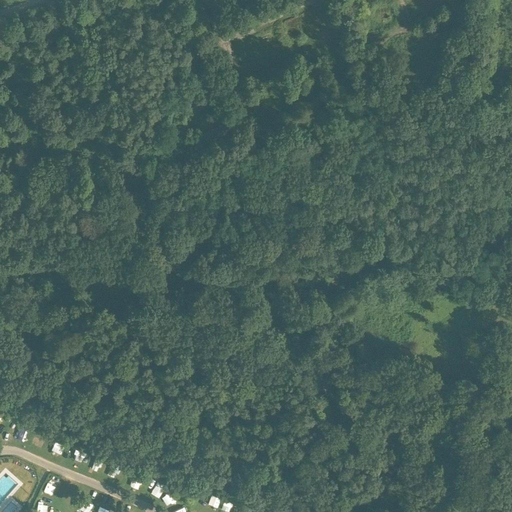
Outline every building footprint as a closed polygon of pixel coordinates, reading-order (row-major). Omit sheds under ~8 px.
[(198,69),(206,65),(204,61),(196,64),(198,69)] [(205,143),(240,128),(236,119),(201,134),(205,143)] [(9,433),(18,437),(19,432),(25,435),(27,430),(12,424),(9,433)] [(56,446),(52,456),(60,459),(62,454),(67,456),(69,451),(56,446)] [(77,449),(74,459),(83,462),(86,453),(77,449)] [(96,455),(93,464),(102,468),(105,458),(96,455)] [(113,464),(112,469),(123,472),(125,467),(113,464)] [(151,485),(160,487),(162,479),(153,477),(151,485)] [(42,487),(41,495),(50,497),(51,489),(42,487)] [(178,491),(168,494),(171,503),(181,499),(178,491)] [(80,506),(91,508),(92,502),(81,500),(80,506)] [(197,500),(196,510),(208,511),(209,501),(197,500)] [(222,501),(221,511),(231,511),(233,502),(222,501)]
